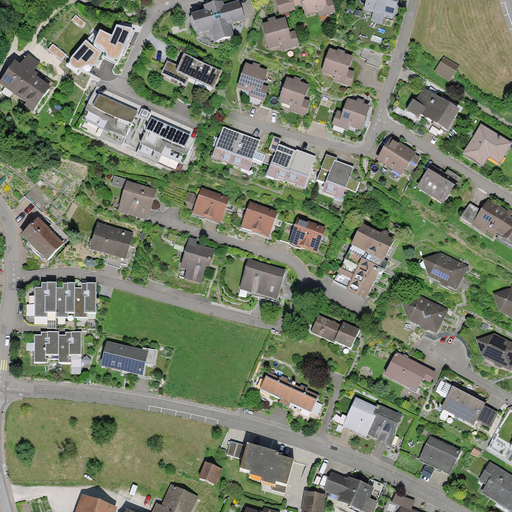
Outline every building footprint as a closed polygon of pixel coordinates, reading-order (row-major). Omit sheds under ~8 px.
[(229,26),(245,21),(239,0),(223,5),(222,1),(202,6),(205,14),(193,17),(198,35),(211,32),(214,43),(232,38),(229,26)] [(318,18),(335,15),(331,0),(329,0),(325,1),(325,0),(275,0),(278,14),(294,11),(294,7),(302,6),(304,16),(317,13),(318,18)] [(393,16),(397,0),(366,0),(364,10),(372,12),(370,18),(383,22),(385,14),(393,16)] [(282,51),(298,47),(294,31),(289,32),(286,19),(276,21),(275,16),(267,18),(269,24),(262,26),(268,50),(280,46),(282,51)] [(71,58),(60,50),(54,58),(65,66),(71,58)] [(333,81),(350,87),(354,73),(348,71),(352,57),(329,50),(322,73),(335,76),(333,81)] [(382,56),(362,50),(359,58),(367,60),(365,65),(378,68),(382,56)] [(39,65),(27,56),(21,65),(15,61),(13,64),(0,82),(0,84),(1,85),(26,103),(25,106),(34,112),(52,86),(34,73),(39,65)] [(213,89),(220,72),(183,56),(178,68),(166,62),(161,74),(186,85),(189,78),(213,89)] [(0,84),(0,82),(13,64),(3,57),(0,62),(0,86),(1,85),(0,84)] [(449,81),(457,66),(443,58),(434,72),(449,81)] [(245,98),(263,103),(269,83),(264,82),(267,71),(259,68),(260,64),(252,62),(250,67),(244,65),(237,89),(247,92),(245,98)] [(287,112),(304,117),(309,99),(305,98),(308,86),(299,83),(300,78),(292,76),(291,81),(286,80),(279,104),(289,107),(287,112)] [(449,134),(463,111),(423,86),(409,109),(449,134)] [(134,115),(136,112),(98,95),(96,99),(92,97),(78,128),(120,147),(131,122),(134,115)] [(332,125),(362,134),(370,106),(363,104),(364,99),(357,97),(355,102),(346,99),(343,112),(336,110),(332,125)] [(186,145),(191,135),(151,118),(150,121),(147,128),(136,154),(180,174),(192,147),(186,145)] [(511,143),(480,125),(462,155),(484,167),(489,159),(499,165),(511,143)] [(212,159),(230,165),(241,135),(223,128),(212,159)] [(259,141),(241,135),(230,165),(248,171),(259,141)] [(377,162),(401,176),(415,153),(391,139),(377,162)] [(286,182),(287,181),(290,171),(297,151),(279,145),(267,175),(286,182)] [(297,150),(297,151),(290,171),(287,181),(305,188),(316,158),(297,150)] [(336,159),(326,156),(317,181),(325,184),(322,193),(342,200),(345,190),(355,193),(359,182),(355,181),(357,175),(351,173),(353,167),(335,162),(336,159)] [(445,205),(459,182),(462,177),(448,168),(441,179),(428,171),(417,188),(445,205)] [(123,180),(113,177),(111,186),(121,189),(123,180)] [(148,221),(156,191),(125,184),(118,213),(148,221)] [(220,223),(228,200),(200,190),(192,213),(220,223)] [(195,196),(188,194),(185,203),(192,205),(195,196)] [(511,244),(511,216),(511,214),(511,213),(489,199),(481,210),(470,203),(460,218),(484,234),(487,229),(511,244)] [(240,229),(268,239),(277,213),(249,203),(240,229)] [(62,244),(37,219),(22,235),(46,259),(62,244)] [(316,253),(323,231),(296,222),(288,244),(316,253)] [(125,260),(133,235),(96,224),(89,249),(125,260)] [(394,240),(361,225),(351,246),(384,262),(394,240)] [(198,240),(189,238),(177,278),(201,285),(206,267),(210,268),(215,250),(196,244),(198,240)] [(384,262),(351,246),(333,284),(366,299),(384,262)] [(467,268),(440,255),(422,261),(429,278),(456,291),(467,268)] [(276,301),(284,272),(248,261),(239,290),(276,301)] [(42,288),(35,288),(35,317),(48,317),(48,313),(56,313),(56,318),(69,318),(69,313),(75,313),(75,318),(87,318),(87,313),(96,313),(97,284),(82,284),(82,289),(76,289),(76,283),(64,283),(64,288),(57,288),(57,283),(42,283),(42,288)] [(511,289),(494,296),(500,313),(511,318),(511,289)] [(449,311),(420,297),(402,304),(409,321),(437,335),(449,311)] [(351,349),(359,331),(343,324),(341,327),(318,316),(310,334),(334,344),(335,342),(351,349)] [(41,335),(35,336),(35,363),(47,363),(47,360),(59,360),(59,363),(72,362),(72,359),(82,359),(82,332),(66,332),(66,335),(59,335),(59,332),(41,332),(41,335)] [(511,368),(511,344),(494,335),(477,341),(483,358),(510,372),(511,368)] [(147,352),(106,343),(100,368),(141,377),(147,352)] [(149,349),(147,362),(154,362),(155,350),(149,349)] [(436,373),(395,353),(384,376),(417,392),(423,379),(431,383),(436,373)] [(310,413),(317,396),(267,374),(260,391),(310,413)] [(452,387),(440,410),(473,427),(476,421),(489,428),(497,414),(485,408),(486,405),(452,387)] [(342,428),(365,438),(366,436),(389,446),(402,416),(376,405),(375,407),(355,399),(342,428)] [(460,451),(430,438),(419,462),(449,476),(460,451)] [(247,446),(230,441),(226,456),(243,460),(247,446)] [(277,453),(247,446),(243,460),(241,470),(250,472),(249,476),(262,479),(261,483),(275,487),(276,482),(287,485),(294,461),(276,456),(277,453)] [(220,470),(205,464),(199,479),(214,485),(220,470)] [(511,477),(489,464),(478,482),(485,486),(481,493),(511,511),(511,477)] [(420,475),(429,479),(432,471),(424,467),(420,475)] [(374,489),(330,473),(323,490),(341,497),(338,503),(361,511),(372,511),(377,502),(370,499),(374,489)] [(156,503),(152,511),(134,511),(126,509),(124,511),(191,511),(198,496),(170,485),(162,506),(156,503)] [(322,511),(324,495),(305,493),(302,511),(322,511)] [(401,507),(399,511),(418,511),(410,509),(413,502),(395,495),(392,504),(401,507)] [(114,511),(115,508),(81,497),(75,511),(114,511)]
